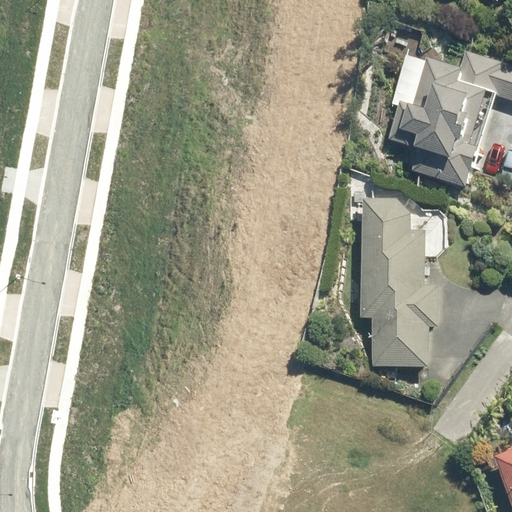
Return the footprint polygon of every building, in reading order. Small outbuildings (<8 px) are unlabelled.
[(511,68),(473,55),(463,84),(511,100),(511,68)] [(415,173),(468,191),(481,153),(474,151),(492,97),(461,87),(465,75),(431,63),(415,111),(403,107),(391,144),(422,154),(415,173)] [(366,203),(364,320),(376,320),(376,370),(431,371),(432,331),(441,331),(442,289),(429,289),(429,235),(414,235),(415,219),(400,204),(366,203)] [(93,511),(121,450),(72,429),(42,498),(72,511),(93,511)] [(511,457),(503,460),(511,488),(511,457)]
